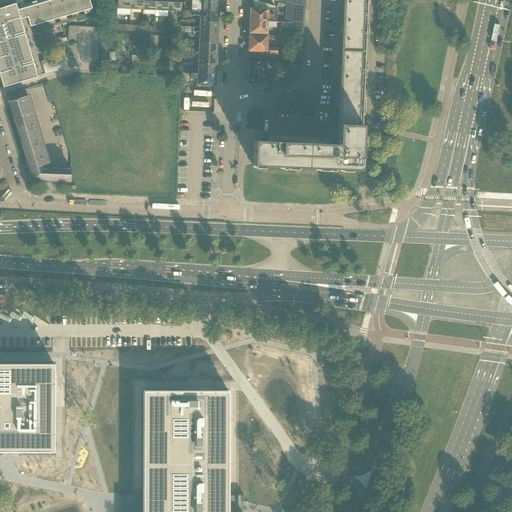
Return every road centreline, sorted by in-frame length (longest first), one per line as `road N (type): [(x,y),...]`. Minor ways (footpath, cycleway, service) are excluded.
road 1 (primary): [(281,232),(0,228)]
road 2 (unclassified): [(0,286),(244,300),(275,286)]
road 3 (primary): [(0,262),(275,286)]
road 4 (secondary): [(425,309),(364,511)]
road 5 (residential): [(227,217),(21,205)]
road 6 (secondary): [(434,511),(504,319)]
road 7 (residential): [(231,95),(303,98),(311,89),(316,0)]
road 8 (primary): [(491,0),(456,166)]
road 9 (residential): [(372,236),(319,219),(227,217)]
road 10 (primary): [(297,289),(345,280),(430,286)]
road 11 (primary): [(297,289),(425,309)]
road 12 (residential): [(227,217),(231,95)]
